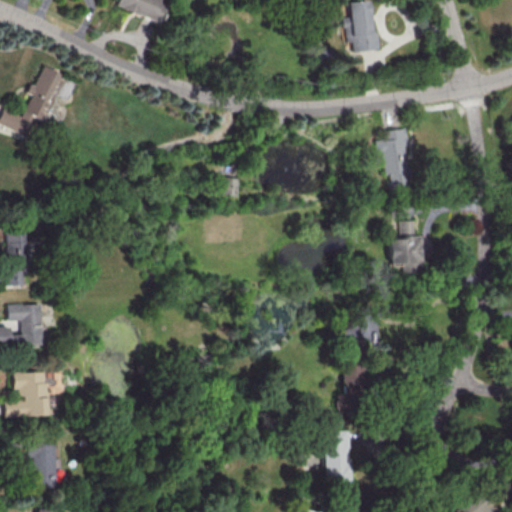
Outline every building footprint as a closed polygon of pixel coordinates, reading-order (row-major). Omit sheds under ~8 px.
[(114,0),(112,8),(156,19),(160,0),(114,0)] [(372,49),(367,0),(357,0),(343,1),(345,16),(339,16),(341,42),(348,41),(349,51),(372,49)] [(19,115),(0,107),(0,125),(26,136),(34,117),(38,119),(58,72),(39,65),(31,85),(26,83),(23,92),(27,94),(19,115)] [(380,129),(381,138),(374,138),(377,173),(385,173),(387,189),(406,187),(402,144),(405,143),(403,127),(380,129)] [(234,194),(235,177),(218,176),(217,194),(234,194)] [(418,269),(417,234),(411,234),(410,219),(396,220),(396,237),(385,237),(386,265),(399,265),(399,269),(418,269)] [(2,284),(23,284),(23,232),(2,233),(2,284)] [(37,303),(4,303),(5,319),(17,319),(17,334),(5,334),(5,326),(0,325),(0,344),(38,344),(37,303)] [(340,394),(359,394),(359,341),(340,341),(340,394)] [(43,415),(42,380),(40,381),(39,371),(9,371),(9,388),(15,388),(15,399),(0,398),(0,403),(0,415),(43,415)] [(344,430),(318,430),(320,482),(345,481),(344,430)] [(28,487),(51,487),(50,439),(22,439),(22,456),(27,456),(28,487)]
